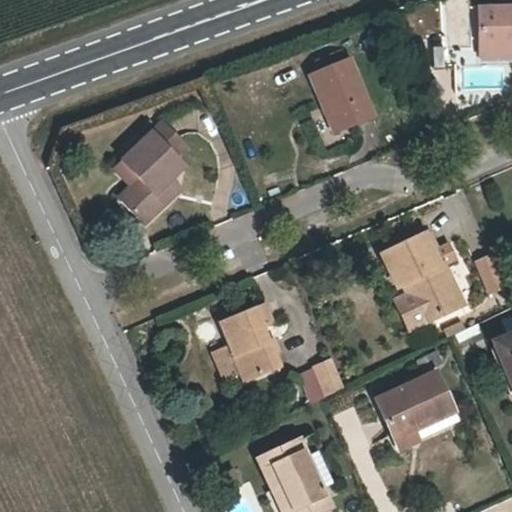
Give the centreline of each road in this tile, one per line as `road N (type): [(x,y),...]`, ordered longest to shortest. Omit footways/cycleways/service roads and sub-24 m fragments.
road 1 (residential): [(83,296),(366,178),(427,184),(511,151)]
road 2 (tertiary): [(259,0),(0,89)]
road 3 (residential): [(183,511),(83,296)]
road 4 (residential): [(83,296),(0,109)]
